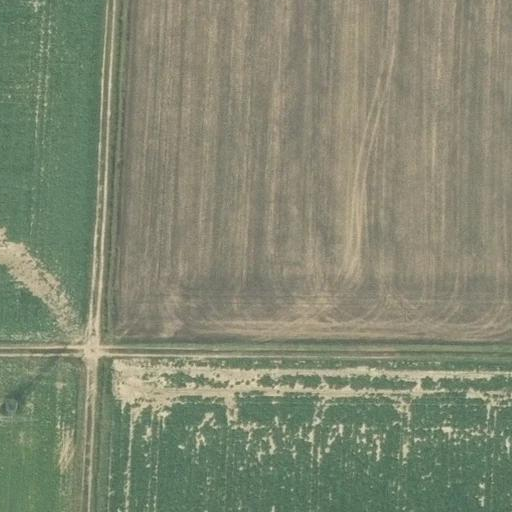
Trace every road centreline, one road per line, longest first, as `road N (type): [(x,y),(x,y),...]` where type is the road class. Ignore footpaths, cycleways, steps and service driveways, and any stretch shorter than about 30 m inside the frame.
road 1 (track): [(110,0),(83,511)]
road 2 (track): [(511,362),(0,355)]
